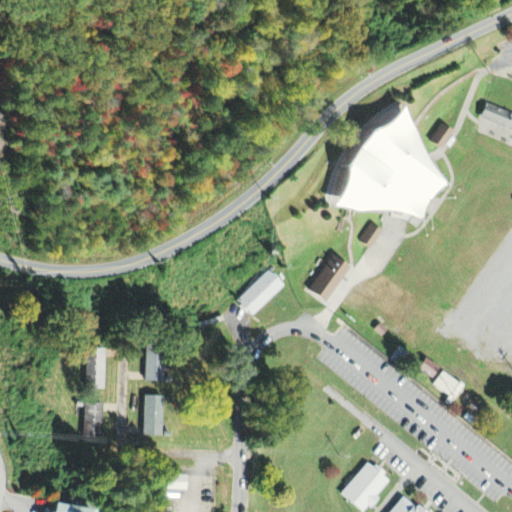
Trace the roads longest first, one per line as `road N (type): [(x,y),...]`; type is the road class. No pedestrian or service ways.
road 1 (residential): [(0,258),(95,270),(177,245),(243,202),(359,89),(511,12)]
road 2 (residential): [(511,490),(326,338),(297,329),(273,334),(248,367),(239,412),(239,511)]
road 3 (residential): [(241,454),(129,451),(122,442),(125,347)]
